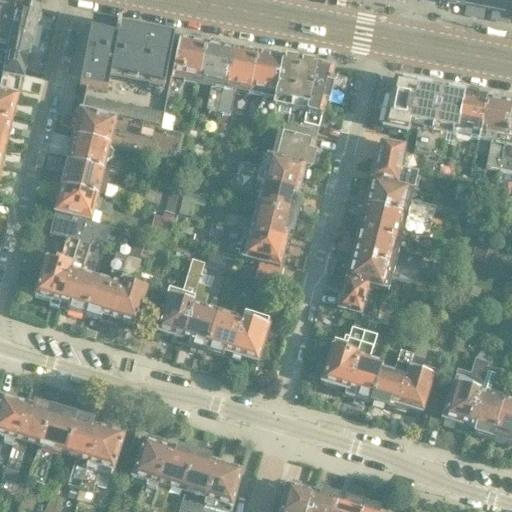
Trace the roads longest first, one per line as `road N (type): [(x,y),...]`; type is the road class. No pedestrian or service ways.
road 1 (residential): [(272,425),(376,38)]
road 2 (residential): [(66,0),(0,306)]
road 3 (residential): [(0,349),(272,425)]
road 4 (residential): [(272,425),(511,505)]
road 5 (tertiary): [(376,38),(181,0)]
